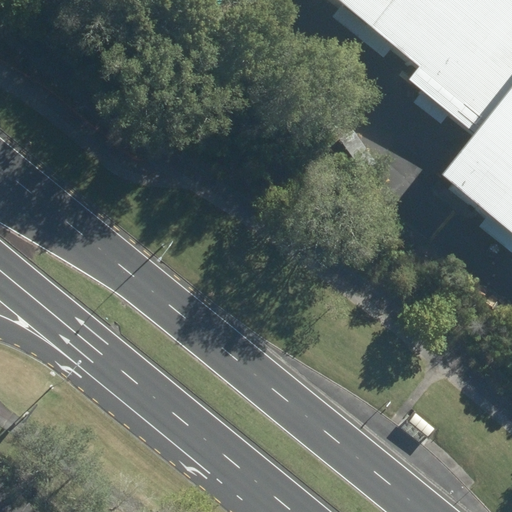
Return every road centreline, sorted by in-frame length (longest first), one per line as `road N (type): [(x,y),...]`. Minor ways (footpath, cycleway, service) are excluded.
road 1 (primary): [(0,178),(417,511)]
road 2 (primary): [(291,511),(68,331)]
